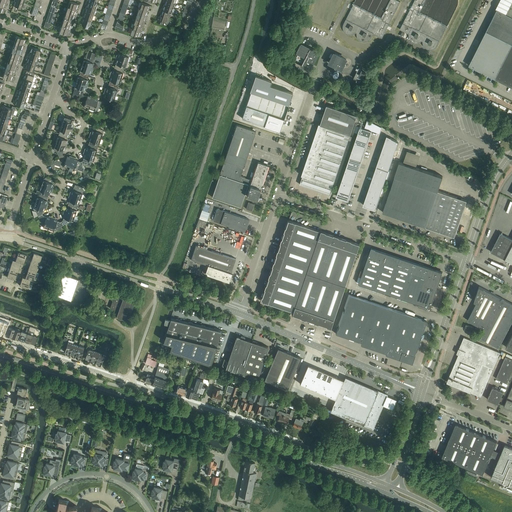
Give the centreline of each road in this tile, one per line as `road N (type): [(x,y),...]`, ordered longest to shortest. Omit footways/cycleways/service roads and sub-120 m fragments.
road 1 (residential): [(379,457),(308,447),(0,338)]
road 2 (secondary): [(304,459),(0,356)]
road 3 (tertiary): [(237,312),(7,237)]
road 4 (unclassified): [(466,259),(278,199)]
road 5 (tertiary): [(417,389),(237,312)]
road 6 (residential): [(154,511),(133,487),(97,474),(60,483),(33,511)]
road 7 (unclassified): [(278,199),(315,79)]
road 8 (unclassified): [(237,312),(278,199)]
road 9 (residential): [(107,35),(141,44),(183,36),(203,0)]
